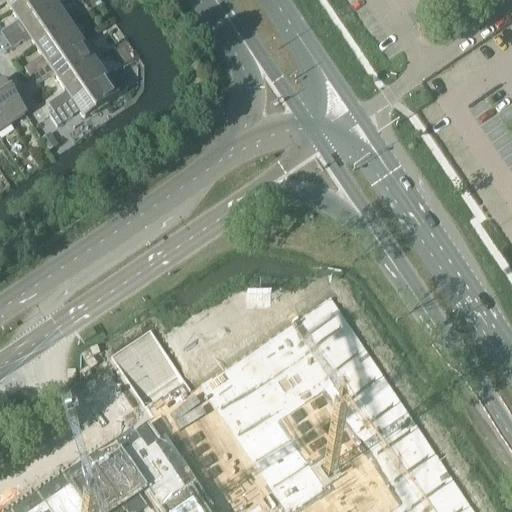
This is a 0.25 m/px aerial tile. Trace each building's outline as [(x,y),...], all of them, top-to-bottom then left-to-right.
[(0,0),(0,10),(6,7),(11,14),(31,0),(0,0)] [(0,36),(5,44),(57,9),(50,0),(31,0),(11,14),(18,23),(0,35),(0,36)] [(57,9),(5,44),(11,52),(29,40),(35,50),(69,27),(57,9)] [(29,80),(81,45),(69,27),(35,50),(42,59),(24,71),(29,80)] [(60,86),(93,63),(81,45),(29,80),(35,88),(53,76),(60,86)] [(93,63),(60,86),(66,95),(48,107),(54,115),(105,81),(93,63)] [(54,115),(49,118),(57,130),(73,119),(71,116),(77,112),(84,122),(126,94),(114,75),(105,81),(54,115)] [(0,111),(11,127),(25,118),(2,84),(0,85),(0,111)] [(0,134),(11,127),(0,111),(0,134)] [(49,137),(41,142),(49,154),(57,149),(49,137)] [(481,511),(332,290),(0,511),(481,511)] [(67,511),(20,454),(0,467),(0,511),(67,511)]
